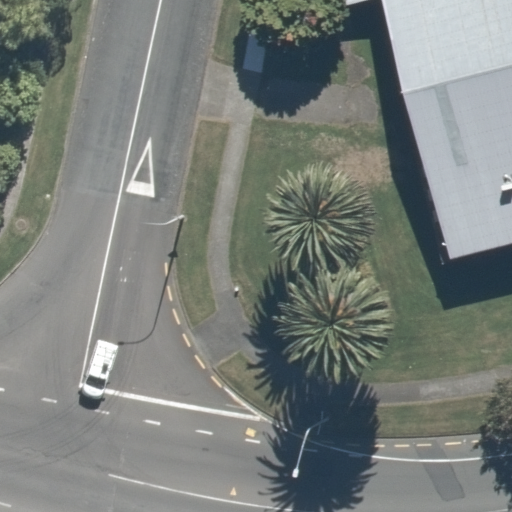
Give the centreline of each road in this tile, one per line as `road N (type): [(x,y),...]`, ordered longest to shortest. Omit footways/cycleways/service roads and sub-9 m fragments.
road 1 (residential): [(161,0),(79,385),(54,464)]
road 2 (secondary): [(54,464),(289,511)]
